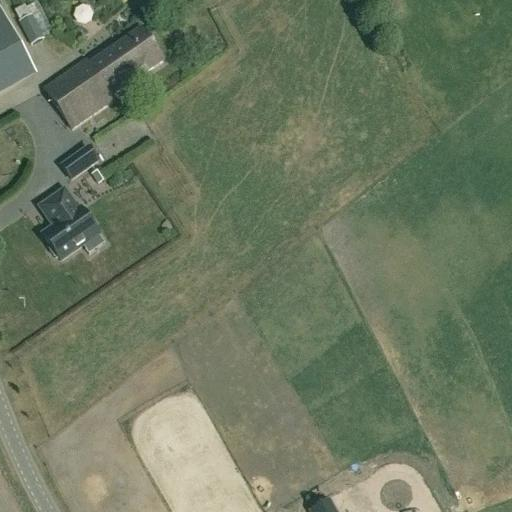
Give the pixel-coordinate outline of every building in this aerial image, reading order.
[(31,17),(25,5),(14,11),(20,23),(19,24),(31,47),(44,39),(32,16),(31,17)] [(0,79),(28,64),(0,13),(0,79)] [(112,98),(163,63),(141,31),(91,66),(88,62),(45,91),(72,132),(115,102),(112,98)] [(88,150),(62,168),(71,182),(97,164),(88,150)] [(64,194),(42,209),(41,210),(55,229),(43,238),(50,247),(49,252),(55,259),(58,260),(60,263),(84,247),(81,243),(95,233),(91,226),(93,225),(83,210),(78,214),(64,194)]
